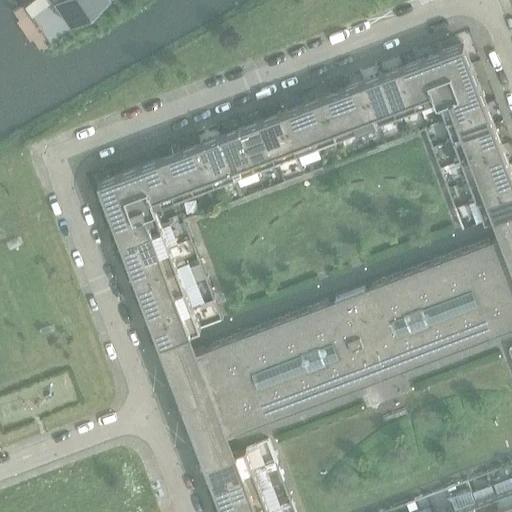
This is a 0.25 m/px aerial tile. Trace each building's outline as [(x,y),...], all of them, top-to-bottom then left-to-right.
[(50,0),(51,1),(65,21),(69,18),(72,23),(93,9),(90,4),(96,0),(50,0)] [(487,102),(475,70),(471,61),(464,40),(402,64),(420,112),(422,112),(419,104),(437,98),(437,100),(439,99),(446,116),(438,119),(439,120),(487,102)] [(420,112),(402,64),(382,72),(400,120),(402,119),(399,112),(417,105),(419,113),(420,112)] [(400,120),(382,72),(362,79),(380,128),(382,127),(379,120),(396,113),(399,121),(400,120)] [(380,128),(362,79),(341,87),(360,135),(362,135),(359,127),(376,121),(379,128),(380,128)] [(360,135),(341,87),(321,95),(340,143),(342,142),(339,135),(356,128),(359,136),(360,135)] [(340,143),(321,95),(301,102),(319,151),(321,150),(318,143),(336,136),(339,143),(340,143)] [(319,151),(301,102),(281,110),(299,158),(301,158),(298,150),(315,144),(318,151),(319,151)] [(495,122),(487,102),(439,120),(439,122),(447,119),(453,136),(446,139),(446,141),(495,122)] [(299,158),(281,110),(261,118),(279,166),(280,165),(278,158),(295,151),(298,159),(299,158)] [(279,166),(261,118),(240,125),(259,174),(260,173),(257,166),(275,159),(278,167),(279,166)] [(502,142),(495,122),(446,141),(447,142),(455,139),(461,156),(454,159),(454,161),(502,142)] [(259,174),(240,125),(220,133),(239,181),(240,180),(237,173),(254,167),(257,174),(259,174)] [(239,181),(220,133),(200,141),(218,189),(220,188),(217,181),(234,174),(237,182),(239,181)] [(218,189),(200,141),(180,148),(198,196),(200,196),(197,189),(214,182),(217,190),(218,189)] [(510,162),(502,142),(454,161),(455,162),(462,159),(469,177),(461,180),(462,181),(510,162)] [(198,196),(180,148),(160,156),(165,170),(178,204),(180,204),(177,196),(194,190),(197,197),(198,196)] [(178,204),(165,170),(160,156),(118,172),(98,179),(121,241),(170,222),(169,221),(162,224),(155,207),(157,206),(157,204),(156,204),(169,199),(172,206),(178,204)] [(511,184),(511,167),(510,162),(462,181),(462,182),(470,179),(476,197),(469,200),(469,201),(511,184)] [(511,209),(511,184),(469,201),(470,203),(477,200),(485,220),(511,209)] [(169,244),(163,227),(170,224),(170,222),(121,241),(129,261),(177,243),(177,241),(169,244)] [(403,366),(511,324),(511,229),(490,238),(371,283),(373,288),(366,290),(365,286),(335,297),(337,301),(330,304),(328,299),(174,358),(184,386),(187,385),(198,413),(195,413),(205,441),(360,383),(358,378),(365,376),(366,380),(396,368),(394,364),(401,362),(403,366)] [(177,264),(171,247),(178,244),(177,243),(129,261),(137,281),(185,263),(185,261),(177,264)] [(207,276),(201,262),(189,266),(194,281),(207,276)] [(185,284),(178,267),(186,264),(185,263),(137,281),(144,302),(193,283),(192,281),(185,284)] [(192,304),(186,287),(193,284),(193,283),(144,302),(152,322),(200,303),(200,302),(192,304)] [(201,308),(217,302),(215,298),(200,303),(201,305),(200,305),(201,308)] [(201,327),(193,307),(200,305),(201,305),(200,303),(152,322),(160,343),(201,327)] [(253,466),(246,446),(205,462),(213,483),(261,465),(261,463),(253,466)] [(261,486),(254,469),(262,466),(261,465),(213,483),(221,503),(269,485),(269,484),(261,486)] [(283,480),(278,467),(266,471),(271,484),(283,480)] [(511,511),(511,477),(511,478),(511,479),(511,485),(497,492),(494,484),(492,485),(502,511),(511,511)] [(269,507),(262,489),(270,486),(269,485),(221,503),(224,511),(259,511),(277,505),(276,504),(269,507)] [(449,494),(446,485),(435,489),(438,498),(449,494)] [(502,511),(492,485),(491,485),(494,493),(477,499),(474,492),(472,492),(479,511),(502,511)] [(479,511),(472,492),(471,493),(474,500),(456,507),(453,500),(452,500),(456,511),(479,511)] [(456,511),(452,500),(451,501),(454,508),(443,511),(434,511),(433,507),(432,508),(433,511),(456,511)]
